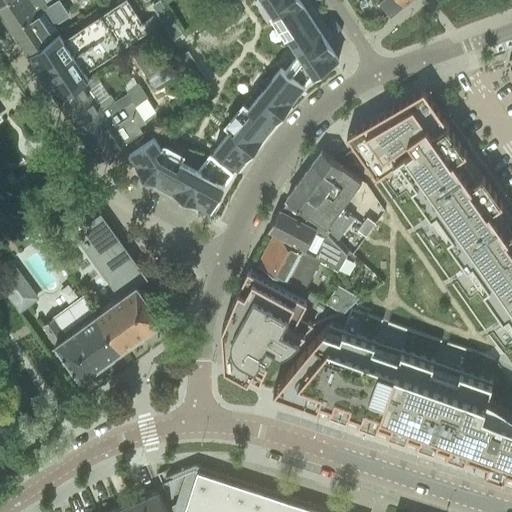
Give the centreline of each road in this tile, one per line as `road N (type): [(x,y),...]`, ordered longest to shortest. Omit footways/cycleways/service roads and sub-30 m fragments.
road 1 (tertiary): [(511,510),(255,431),(199,424)]
road 2 (residential): [(218,260),(156,228),(95,164),(20,63)]
road 3 (residential): [(218,260),(292,139),(375,77)]
road 4 (tertiary): [(0,511),(87,455),(199,424)]
road 5 (residential): [(199,424),(198,336),(218,260)]
road 6 (residential): [(375,77),(511,29)]
